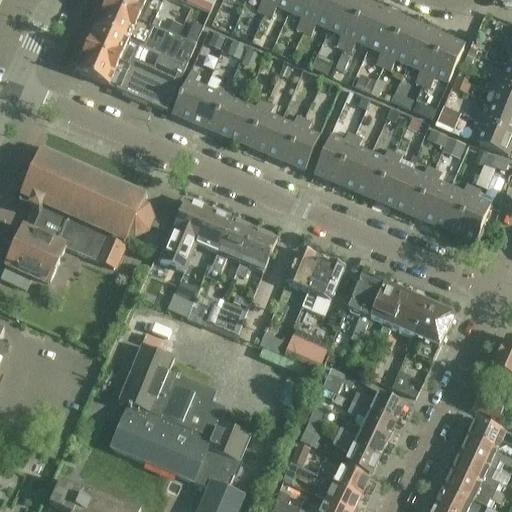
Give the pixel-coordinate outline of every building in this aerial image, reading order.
[(147,0),(108,0),(105,8),(156,30),(158,31),(160,28),(161,24),(156,21),(162,6),(147,0)] [(210,16),(215,4),(207,0),(187,0),(186,5),(210,16)] [(264,18),(271,0),(248,0),(260,5),(256,15),(264,18)] [(288,18),(295,0),(271,0),(264,18),(271,21),(276,12),(288,18)] [(303,36),(319,0),(295,0),(288,18),(300,23),(296,32),(303,36)] [(327,35),(343,0),(319,0),(303,36),(311,39),(315,30),(327,35)] [(343,53),(364,7),(347,0),(343,0),(327,35),(340,41),(336,50),(343,53)] [(367,53),(383,16),(364,7),(343,53),(351,57),(355,48),(367,53)] [(156,30),(105,8),(95,31),(127,45),(155,57),(186,71),(196,48),(158,31),(156,30)] [(383,71),(403,25),(383,16),(367,53),(379,58),(375,68),(383,71)] [(167,22),(162,33),(173,38),(178,27),(167,22)] [(407,71),(423,34),(403,25),(383,71),(390,75),(394,65),(407,71)] [(192,26),(185,43),(195,48),(196,48),(203,31),(192,26)] [(86,52),(177,92),(186,71),(155,57),(127,45),(95,31),(86,52)] [(422,89),(443,43),(423,34),(407,71),(419,76),(414,85),(422,89)] [(213,38),(208,48),(220,53),(224,43),(213,38)] [(447,89),(463,52),(443,43),(422,89),(430,92),(434,83),(447,89)] [(233,45),(228,57),(240,62),(244,51),(233,45)] [(511,49),(504,47),(501,54),(510,58),(506,69),(511,71),(511,49)] [(177,92),(86,52),(76,74),(109,89),(167,115),(177,92)] [(253,73),(259,58),(247,53),(241,68),(253,73)] [(469,54),(464,65),(471,68),(476,57),(469,54)] [(350,61),(341,57),(335,72),(343,76),(350,61)] [(283,69),(279,79),(285,82),(290,71),(283,69)] [(511,71),(506,69),(501,81),(492,77),(488,84),(511,93),(511,71)] [(191,73),(173,115),(192,124),(206,90),(195,86),(199,77),(191,73)] [(456,79),(452,91),(466,97),(470,88),(466,87),(467,84),(456,79)] [(377,82),(370,98),(378,101),(384,86),(377,82)] [(511,93),(488,84),(485,92),(495,96),(490,107),(511,116),(511,93)] [(206,90),(192,124),(211,132),(229,89),(221,86),(217,95),(206,90)] [(229,89),(211,132),(230,140),(244,106),(233,102),(237,93),(229,89)] [(452,92),(451,92),(447,101),(448,102),(455,105),(459,95),(452,92)] [(362,100),(357,110),(365,114),(369,103),(362,100)] [(408,114),(409,114),(413,104),(404,100),(400,110),(408,114)] [(244,106),(230,140),(248,148),(267,105),(259,102),(255,111),(244,106)] [(267,105),(248,148),(267,156),(281,123),(271,118),(274,109),(267,105)] [(417,105),(412,116),(417,118),(421,120),(424,114),(422,107),(417,105)] [(511,116),(490,107),(485,118),(476,114),(473,122),(511,138),(511,116)] [(444,110),(437,126),(449,131),(456,115),(444,110)] [(400,118),(390,114),(386,123),(396,127),(400,118)] [(281,123),(267,156),(286,164),(304,121),(297,118),(293,127),(281,123)] [(306,172),(320,139),(308,134),(312,124),(304,121),(286,164),(306,172)] [(508,159),(511,148),(511,138),(473,122),(470,130),(473,131),(468,143),(474,146),(508,159)] [(412,123),(407,132),(416,136),(420,126),(412,123)] [(431,134),(426,144),(443,151),(447,141),(431,134)] [(330,139),(314,176),(335,185),(355,138),(348,135),(344,144),(330,139)] [(355,193),(371,156),(358,151),(362,141),(355,138),(335,185),(355,193)] [(447,141),(443,151),(441,156),(459,163),(465,148),(447,141)] [(0,283),(26,295),(32,282),(49,289),(57,270),(65,252),(116,274),(127,250),(124,249),(129,237),(134,239),(146,235),(152,223),(147,211),(141,209),(147,196),(41,149),(34,165),(28,162),(18,184),(25,187),(18,203),(31,209),(28,216),(32,217),(35,219),(29,234),(21,230),(20,232),(4,269),(6,270),(0,283)] [(375,202),(394,155),(387,152),(383,161),(371,156),(355,193),(375,202)] [(482,171),(483,169),(484,166),(487,159),(487,158),(479,154),(474,167),(482,171)] [(375,202),(395,210),(411,173),(413,167),(401,162),(402,159),(394,155),(375,202)] [(505,175),(508,166),(493,160),(488,158),(487,158),(487,159),(484,166),(483,169),(494,174),(495,171),(505,175)] [(415,219),(435,172),(427,168),(423,178),(411,173),(395,210),(415,219)] [(482,171),(474,189),(482,192),(486,194),(494,174),(483,169),(482,171)] [(435,227),(450,190),(438,185),(442,175),(435,172),(415,219),(435,227)] [(450,190),(435,227),(455,235),(474,189),(466,185),(462,195),(450,190)] [(491,207),(493,202),(480,196),(482,192),(474,189),(455,235),(475,244),(491,207)] [(186,276),(197,249),(211,215),(208,214),(184,204),(181,211),(159,265),(182,275),(186,276)] [(216,257),(231,223),(229,222),(211,215),(197,249),(216,257)] [(163,235),(168,223),(155,218),(150,230),(163,235)] [(231,223),(216,257),(217,258),(210,274),(208,273),(205,280),(217,285),(227,262),(239,267),(240,267),(254,233),(231,223)] [(264,277),(278,243),(254,233),(240,267),(239,267),(234,278),(244,282),(249,271),(264,277)] [(286,285),(308,295),(321,262),(299,253),(286,285)] [(344,271),(321,262),(308,295),(302,311),(312,315),(324,320),(330,304),(344,271)] [(362,279),(347,313),(360,319),(350,343),(359,347),(360,347),(366,334),(364,334),(369,323),(370,323),(385,289),(374,284),(374,280),(368,278),(365,280),(362,279)] [(392,332),(407,298),(385,289),(370,323),(383,328),(379,337),(387,340),(391,332),(392,332)] [(192,290),(186,304),(192,307),(198,292),(192,290)] [(414,342),(429,307),(407,298),(392,332),(414,342)] [(213,334),(224,307),(217,304),(216,307),(211,305),(211,306),(200,302),(197,307),(193,306),(186,324),(212,334),(213,333),(213,334)] [(224,307),(213,334),(237,344),(239,339),(238,339),(248,316),(224,307)] [(453,323),(454,323),(451,316),(450,316),(429,307),(414,342),(422,345),(416,360),(433,367),(453,323)] [(357,368),(364,349),(365,349),(370,336),(366,334),(360,347),(359,347),(352,366),(349,374),(363,379),(366,372),(357,368)] [(511,388),(511,386),(511,340),(505,338),(484,387),(495,392),(499,383),(511,388)] [(396,344),(387,340),(383,350),(392,354),(396,344)] [(326,355),(312,349),(292,341),(284,359),(318,373),(326,355)] [(198,511),(238,511),(244,500),(228,493),(251,439),(221,426),(226,413),(211,407),(216,396),(169,376),(174,363),(141,349),(118,404),(127,408),(120,426),(109,452),(194,488),(194,487),(207,492),(198,511)] [(328,358),(326,364),(349,374),(352,366),(351,366),(350,367),(328,358)] [(391,392),(415,403),(423,386),(398,375),(391,392)] [(328,377),(323,390),(334,395),(340,383),(328,377)] [(395,427),(396,426),(405,408),(377,395),(372,405),(356,397),(352,404),(352,406),(395,427)] [(505,407),(479,396),(472,412),(485,418),(498,424),(505,407)] [(387,444),(388,443),(395,427),(352,406),(347,416),(356,420),(354,424),(355,427),(356,429),(360,431),(387,444)] [(306,426),(307,426),(317,431),(322,418),(312,414),(306,426)] [(506,436),(475,422),(467,440),(511,461),(511,451),(501,446),(506,436)] [(318,431),(317,431),(307,426),(299,444),(307,448),(310,449),(318,431)] [(336,440),(379,461),(387,444),(360,431),(356,439),(340,432),(336,440)] [(20,432),(14,446),(53,463),(59,450),(20,432)] [(348,456),(344,466),(370,479),(379,461),(336,440),(332,448),(348,456)] [(511,461),(467,440),(459,458),(495,475),(499,466),(511,472),(511,461)] [(299,449),(291,466),(300,471),(303,464),(308,453),(299,449)] [(495,475),(459,458),(451,474),(495,495),(499,487),(491,483),(495,475)] [(293,484),(294,481),(299,470),(291,466),(290,466),(284,479),(293,484)] [(316,478),(360,500),(369,481),(341,468),(337,478),(320,470),(319,472),(319,473),(316,478)] [(495,495),(451,474),(443,491),(485,511),(486,511),(487,511),(486,511),(490,503),(500,508),(504,500),(495,495)] [(315,499),(324,504),(341,511),(354,511),(360,500),(316,478),(315,478),(311,487),(319,491),(315,499)] [(59,484),(49,508),(58,511),(135,511),(84,489),(81,494),(59,484)] [(485,511),(443,491),(434,509),(440,511),(485,511)] [(289,500),(280,495),(276,503),(277,504),(285,508),(289,500)]
